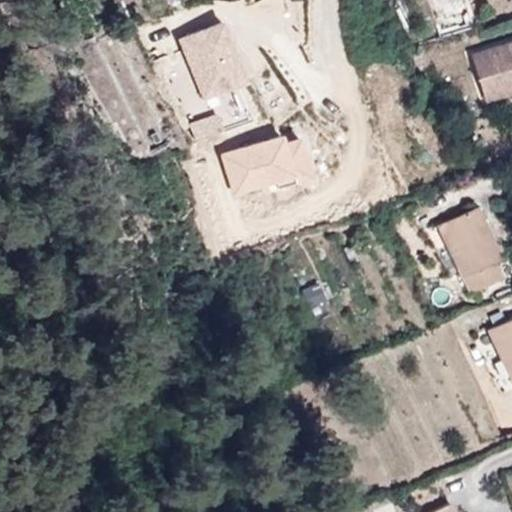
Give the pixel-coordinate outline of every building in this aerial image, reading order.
[(253,102),(226,22),(179,38),(195,83),(183,87),(195,122),(253,102)] [(511,49),(480,60),(494,107),(511,101),(511,49)] [(233,173),(271,161),(265,143),(227,155),(233,173)] [(476,284),(502,271),(493,256),(497,252),(468,206),(439,222),(476,284)] [(511,372),(511,319),(488,332),(511,372)]
